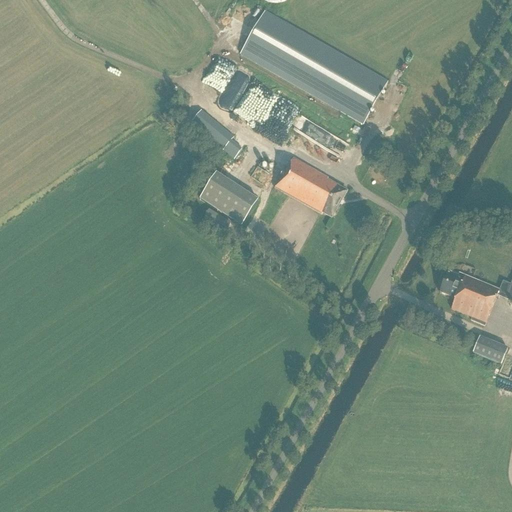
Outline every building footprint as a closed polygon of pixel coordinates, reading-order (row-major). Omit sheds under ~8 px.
[(264,13),(240,56),(363,126),(387,83),(264,13)] [(210,79),(265,106),(275,85),(220,58),(210,79)] [(230,142),(233,139),(201,112),(192,123),(225,149),(223,151),(234,160),(241,151),(230,142)] [(301,117),(295,128),(329,147),(343,155),(346,151),(345,150),(348,145),(342,141),(301,117)] [(286,168),(274,189),(321,215),(322,214),(332,219),(346,193),(337,187),(327,181),(328,180),(293,160),(288,169),(286,168)] [(242,228),(258,202),(216,175),(200,200),(242,228)] [(447,275),(439,294),(455,300),(451,310),(472,319),(471,322),(484,328),(497,297),(511,303),(511,280),(510,286),(502,283),(499,292),(459,275),(458,277),(449,273),(448,276),(447,275)] [(472,355),(500,366),(507,350),(479,339),(472,355)]
